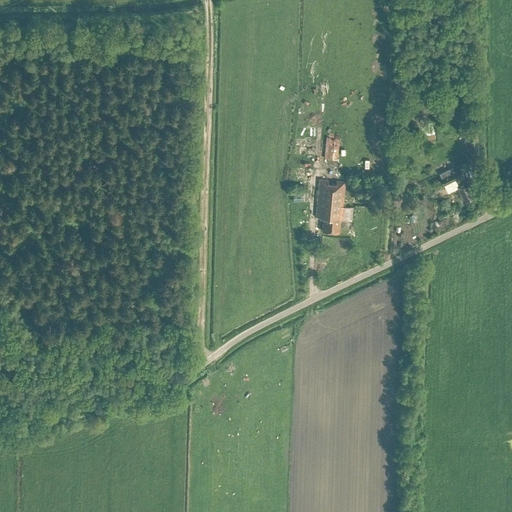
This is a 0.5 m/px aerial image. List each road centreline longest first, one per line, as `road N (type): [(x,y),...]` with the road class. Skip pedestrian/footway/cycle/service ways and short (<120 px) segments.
road 1 (unclassified): [(0,431),(166,385),(250,328),(511,203)]
road 2 (unknown): [(203,0),(198,366)]
